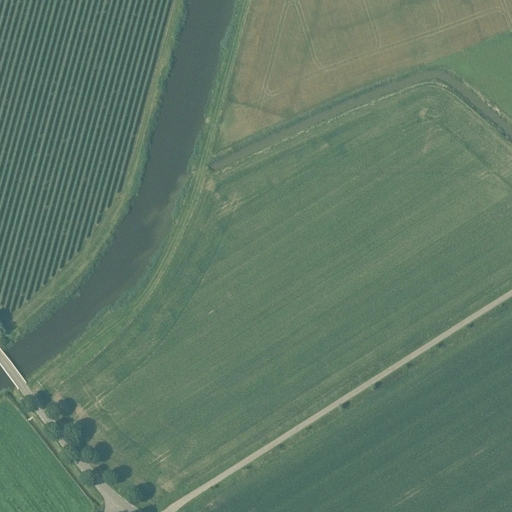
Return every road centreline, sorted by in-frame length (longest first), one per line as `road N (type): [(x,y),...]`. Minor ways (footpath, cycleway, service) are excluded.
road 1 (unclassified): [(167,511),(511,293)]
road 2 (tertiary): [(115,500),(0,358)]
